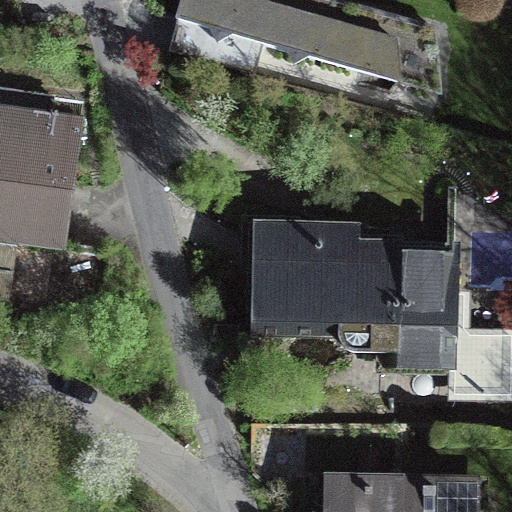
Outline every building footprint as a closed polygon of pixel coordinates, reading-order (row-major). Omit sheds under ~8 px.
[(326,0),(182,0),(177,20),(440,95),(433,31),(326,0)] [(65,242),(81,128),(49,124),(52,98),(0,90),(0,300),(7,301),(9,289),(16,236),(65,242)] [(511,333),(456,332),(457,257),(393,256),(393,244),(357,244),(357,232),(280,231),(280,269),(256,268),(255,334),(339,335),(339,338),(340,341),(342,345),(344,348),(347,350),(349,352),(352,353),(385,353),(385,364),(455,365),(455,386),(464,386),(464,389),(473,390),(473,395),(492,395),(492,389),(511,389),(511,333)] [(123,250),(65,242),(16,236),(9,289),(116,303),(123,250)] [(400,511),(402,484),(326,483),(324,511),(400,511)] [(479,511),(479,486),(402,484),(400,511),(479,511)]
